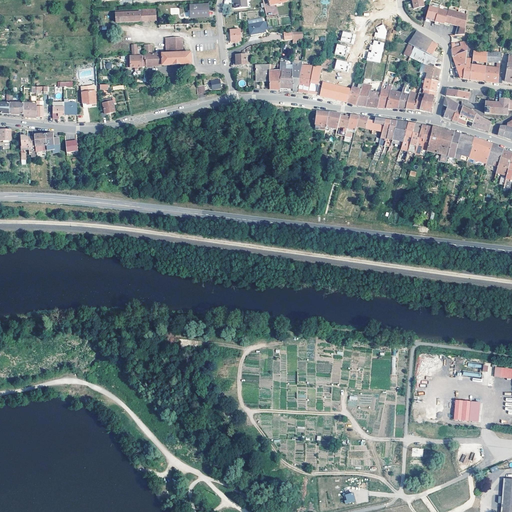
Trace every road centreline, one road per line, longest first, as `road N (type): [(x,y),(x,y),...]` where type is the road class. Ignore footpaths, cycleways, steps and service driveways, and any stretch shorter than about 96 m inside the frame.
road 1 (secondary): [(511,250),(0,196)]
road 2 (track): [(247,349),(240,392),(246,409),(299,471),(371,475),(410,498),(511,450)]
road 3 (track): [(205,478),(89,384),(0,394)]
road 4 (tertiary): [(232,98),(94,128),(0,120)]
road 5 (tertiary): [(435,121),(232,98)]
road 6 (track): [(342,390),(347,414),(372,438),(511,445)]
